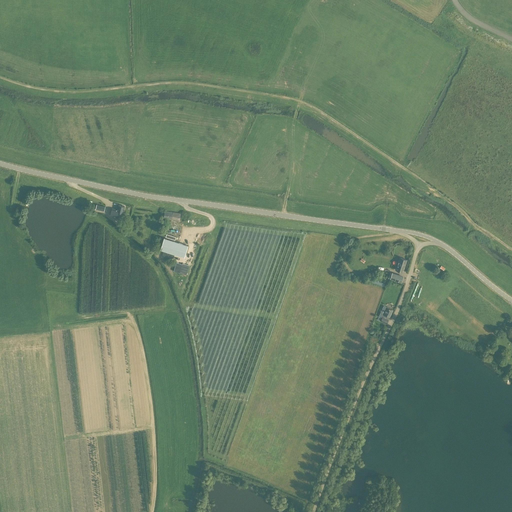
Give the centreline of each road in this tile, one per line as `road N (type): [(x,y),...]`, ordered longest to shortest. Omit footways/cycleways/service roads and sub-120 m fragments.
road 1 (track): [(511,249),(304,102),(193,83),(69,91),(0,77)]
road 2 (unclassified): [(400,231),(142,196),(0,162)]
road 3 (unclassified): [(312,511),(417,247)]
